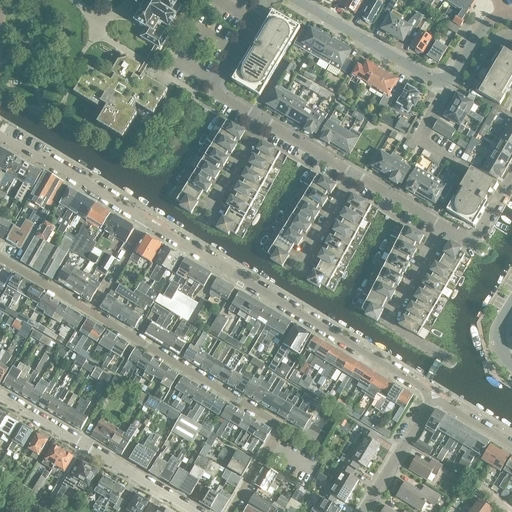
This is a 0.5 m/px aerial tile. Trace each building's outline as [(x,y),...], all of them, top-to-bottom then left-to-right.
[(146,0),(135,21),(146,28),(141,37),(155,46),(158,48),(160,49),(170,32),(172,28),(170,27),(171,24),(182,5),(172,0),(146,0)] [(362,0),(347,0),(343,7),(355,13),(362,0)] [(371,0),(361,17),(373,24),(384,5),(374,0),(371,0)] [(391,13),(396,4),(398,0),(391,0),(386,10),(391,13)] [(459,11),(452,22),(460,27),(476,4),(475,1),(473,0),(459,0),(455,8),(459,11)] [(453,12),(448,9),(444,16),(448,19),(453,12)] [(260,30),(260,31),(254,42),(256,43),(254,47),(256,48),(254,52),(250,49),(244,60),(243,59),(242,60),(241,61),(240,62),(239,63),(238,64),(238,65),(237,66),(237,68),(237,70),(237,71),(232,80),(238,84),(237,85),(243,88),(244,87),(260,96),(300,27),(284,18),(285,17),(279,14),(278,15),(272,11),(267,20),(266,20),(265,21),(264,22),(263,22),(262,24),(261,25),(261,26),(260,27),(260,28),(260,29),(260,30)] [(400,21),(392,36),(393,38),(395,40),(398,39),(403,41),(407,35),(411,38),(424,17),(418,13),(406,25),(400,21)] [(390,15),(381,29),(385,31),(386,34),(389,36),(391,35),(392,35),(392,36),(400,21),(390,15)] [(422,20),(417,28),(421,30),(411,46),(415,49),(415,52),(419,54),(422,53),(432,37),(425,33),(430,25),(422,20)] [(456,34),(460,28),(446,20),(443,25),(456,34)] [(302,30),(301,31),(294,44),(309,54),(322,32),(318,29),(316,31),(311,28),(308,33),(302,30)] [(309,54),(310,54),(319,59),(331,40),(326,37),(326,34),(322,32),(309,54)] [(329,65),(342,43),(337,41),(336,43),(331,40),(319,59),(329,65)] [(427,56),(438,63),(447,49),(436,42),(427,56)] [(342,43),(329,65),(339,71),(340,69),(346,73),(352,62),(347,58),(351,51),(345,48),(346,46),(342,43)] [(501,48),(476,91),(500,105),(504,97),(511,84),(511,46),(506,43),(503,49),(501,48)] [(89,68),(74,93),(99,108),(102,104),(107,107),(97,124),(122,138),(137,113),(133,111),(137,105),(153,115),(165,94),(168,90),(143,75),(142,76),(141,75),(158,47),(155,46),(155,45),(138,73),(137,72),(141,65),(128,58),(119,60),(118,61),(111,73),(115,76),(112,81),(89,68)] [(367,85),(377,67),(366,60),(362,66),(357,63),(350,75),(367,85)] [(288,68),(293,71),(296,66),(291,63),(288,68)] [(377,67),(367,85),(371,87),(370,89),(376,93),(388,73),(377,67)] [(293,71),(288,68),(285,73),(290,76),(293,71)] [(311,73),(308,78),(314,81),(317,76),(311,73)] [(386,109),(394,97),(400,87),(396,84),(398,79),(388,73),(376,93),(382,96),(383,96),(379,104),(386,109)] [(304,86),(307,81),(302,78),(299,83),(304,86)] [(307,81),(304,86),(309,89),(312,84),(307,81)] [(272,108),(271,110),(275,113),(288,91),(278,85),(266,105),(272,108)] [(414,118),(411,116),(407,114),(412,106),(415,107),(418,100),(416,99),(419,94),(415,92),(416,91),(408,87),(406,90),(400,87),(394,97),(400,100),(395,108),(402,111),(403,109),(407,112),(402,119),(411,124),(414,118)] [(324,98),(327,92),(321,89),(318,95),(324,98)] [(364,89),(359,97),(362,99),(367,91),(364,89)] [(281,114),(286,117),(298,97),(288,91),(275,113),(279,116),(281,114)] [(327,92),(324,98),(329,101),(332,95),(327,92)] [(339,97),(346,102),(350,97),(342,92),(339,97)] [(451,106),(466,114),(468,115),(471,110),(469,109),(472,103),(457,95),(451,106)] [(290,122),(295,125),(305,107),(308,103),(298,97),(286,117),(291,119),(290,122)] [(349,111),(339,104),(335,109),(345,116),(349,111)] [(465,128),(467,123),(463,120),(466,114),(451,106),(445,117),(460,125),(458,130),(462,132),(464,127),(465,128)] [(295,125),(299,127),(301,125),(306,128),(315,113),(305,107),(295,125)] [(498,111),(493,107),(487,118),(492,121),(498,111)] [(316,134),(327,115),(317,109),(315,113),(306,128),(304,130),(309,134),(311,131),(316,134)] [(357,119),(360,114),(355,111),(351,116),(357,119)] [(360,114),(357,119),(361,122),(365,117),(360,114)] [(474,119),(481,123),(484,118),(477,114),(474,119)] [(386,116),(384,120),(394,126),(396,123),(386,116)] [(511,118),(508,116),(502,127),(506,129),(511,132),(511,118)] [(325,139),(323,142),(329,145),(330,142),(339,127),(341,122),(331,117),(320,136),(325,139)] [(487,118),(481,128),(486,131),(492,121),(487,118)] [(455,130),(438,120),(432,129),(450,139),(455,130)] [(227,121),(218,134),(233,144),(234,143),(237,139),(240,141),(245,132),(232,124),(227,121)] [(399,130),(406,134),(410,128),(403,124),(399,130)] [(330,142),(335,145),(334,148),(338,150),(349,133),(339,127),(330,142)] [(483,137),(486,131),(481,128),(478,134),(483,137)] [(351,129),(349,133),(338,150),(343,153),(345,151),(350,154),(361,134),(351,129)] [(500,139),(511,146),(511,132),(506,129),(500,139)] [(394,139),(397,134),(392,131),(389,136),(394,139)] [(218,134),(210,147),(225,157),(228,152),(232,154),(237,145),(234,143),(233,144),(218,134)] [(469,143),(468,145),(467,148),(472,151),(475,146),(476,147),(479,142),(472,138),(469,143)] [(456,143),(465,149),(466,149),(467,148),(468,145),(459,139),(456,143)] [(511,158),(511,146),(500,139),(494,150),(511,160),(511,158)] [(409,148),(412,143),(407,140),(404,145),(409,148)] [(261,142),(257,151),(260,152),(257,157),(257,158),(273,166),(280,152),(275,149),(261,142)] [(412,143),(409,148),(414,151),(417,146),(412,143)] [(210,147),(202,161),(217,170),(220,165),(223,167),(229,159),(225,157),(210,147)] [(469,156),(472,151),(467,148),(466,149),(464,153),(469,156)] [(0,184),(6,174),(5,173),(14,157),(0,149),(0,184)] [(511,160),(494,150),(488,160),(505,170),(511,160)] [(376,172),(380,175),(390,157),(380,151),(371,166),(376,169),(376,172)] [(391,178),(400,163),(403,159),(393,153),(390,157),(380,175),(384,177),(386,175),(391,178)] [(265,180),(273,166),(257,158),(257,157),(254,156),(249,164),(253,166),(250,171),(265,180)] [(436,157),(432,162),(438,166),(441,160),(436,157)] [(477,168),(497,180),(500,174),(503,176),(506,170),(505,170),(488,160),(484,157),(477,168)] [(25,163),(16,158),(7,174),(6,174),(0,184),(0,198),(3,201),(7,195),(25,163)] [(202,161),(193,174),(209,183),(212,178),(215,180),(220,172),(217,170),(202,161)] [(20,182),(24,184),(33,167),(25,163),(7,195),(11,197),(20,182)] [(401,184),(410,169),(400,163),(391,178),(389,181),(395,184),(396,181),(401,184)] [(42,172),(33,167),(24,184),(15,200),(21,203),(28,190),(31,192),(33,189),(34,187),(42,172)] [(409,192),(414,195),(415,192),(426,173),(416,167),(405,186),(410,189),(409,192)] [(258,194),(265,180),(250,171),(247,169),(242,178),(245,180),(242,185),(258,194)] [(473,226),(498,184),(471,169),(460,188),(462,189),(456,199),(454,198),(446,210),(473,226)] [(33,211),(35,212),(41,215),(46,206),(50,208),(64,183),(45,172),(29,201),(32,203),(32,202),(34,203),(32,205),(35,207),(33,211)] [(424,200),(436,178),(426,173),(415,192),(420,195),(419,198),(424,200)] [(185,187),(200,197),(204,191),(207,193),(212,185),(209,183),(193,174),(185,187)] [(331,194),(336,186),(323,177),(323,178),(318,174),(309,188),(324,197),(325,197),(328,192),(331,194)] [(436,178),(424,200),(428,203),(430,201),(435,204),(437,199),(443,202),(453,185),(445,181),(444,183),(436,178)] [(251,207),(258,194),(242,185),(239,183),(234,192),(238,194),(235,199),(251,207)] [(180,207),(191,214),(198,203),(197,202),(200,197),(185,187),(177,201),(182,204),(180,207)] [(78,193),(70,188),(54,214),(59,217),(60,218),(61,215),(64,218),(78,193)] [(309,188),(301,201),(316,210),(319,205),(323,207),(328,199),(325,197),(324,197),(309,188)] [(87,198),(78,193),(64,218),(61,215),(60,218),(59,217),(56,223),(60,225),(58,231),(63,234),(71,221),(69,220),(73,213),(76,215),(77,215),(87,198)] [(348,211),(364,219),(371,206),(366,203),(353,195),(348,204),(351,206),(348,211)] [(227,213),(243,221),(251,207),(235,199),(232,197),(227,205),(230,207),(227,213)] [(64,237),(60,245),(69,250),(76,239),(68,234),(72,227),(75,228),(79,222),(83,224),(86,220),(95,203),(87,198),(77,215),(76,215),(64,237)] [(301,201),(293,214),(308,223),(311,218),(314,220),(319,212),(316,210),(301,201)] [(86,220),(76,239),(69,250),(87,260),(96,243),(93,241),(96,237),(99,232),(101,233),(102,231),(101,230),(101,229),(111,213),(96,203),(96,204),(95,203),(86,220)] [(341,224),(357,233),(364,219),(348,211),(345,209),(340,218),(344,219),(341,224)] [(223,217),(217,229),(228,235),(230,232),(236,235),(243,221),(227,213),(224,218),(223,217)] [(293,214),(284,227),(299,237),(300,236),(303,232),(306,234),(311,225),(308,223),(293,214)] [(0,236),(6,240),(15,225),(2,218),(2,217),(0,215),(0,236)] [(115,238),(125,243),(125,244),(134,230),(133,226),(114,215),(104,231),(110,235),(108,239),(113,242),(115,238)] [(20,241),(28,245),(30,246),(35,236),(44,221),(34,216),(20,241)] [(44,221),(35,236),(47,243),(56,227),(44,221)] [(333,238),(349,247),(357,233),(341,224),(338,223),(333,231),(336,233),(333,238)] [(419,245),(424,236),(410,229),(404,226),(397,240),(413,248),(416,243),(419,245)] [(276,241),(291,250),(294,245),(298,247),(303,238),(300,236),(299,237),(284,227),(276,241)] [(145,234),(130,259),(137,263),(141,257),(151,263),(162,245),(145,234)] [(52,280),(53,279),(67,254),(69,250),(60,245),(60,246),(58,249),(51,245),(47,243),(35,236),(30,246),(21,262),(52,280)] [(349,247),(333,238),(330,236),(325,245),(329,247),(326,252),(331,254),(342,260),(349,247)] [(397,240),(390,255),(406,263),(409,257),(412,259),(417,250),(413,248),(397,240)] [(282,267),(283,265),(289,256),(288,255),(291,250),(276,241),(268,254),(273,257),(271,260),(282,267)] [(442,259),(457,268),(465,255),(460,252),(461,248),(450,242),(443,253),(445,254),(442,259)] [(154,281),(172,251),(163,245),(154,262),(158,264),(149,278),(154,281)] [(98,266),(108,272),(116,259),(95,247),(87,260),(98,266)] [(342,260),(331,254),(326,252),(323,250),(318,259),(321,260),(318,266),(334,274),(342,260)] [(172,251),(154,281),(159,283),(167,270),(171,272),(181,256),(172,251)] [(390,255),(383,268),(399,276),(402,271),(405,272),(409,264),(406,263),(390,255)] [(156,302),(156,303),(171,311),(188,321),(193,313),(198,304),(187,297),(180,293),(182,290),(181,289),(182,287),(183,288),(185,284),(187,281),(187,280),(186,279),(195,263),(186,258),(176,275),(182,278),(178,285),(172,281),(168,288),(165,286),(155,302),(156,302)] [(457,268),(442,259),(438,265),(435,263),(430,271),(433,273),(434,273),(449,282),(457,268)] [(62,270),(56,281),(65,286),(73,273),(72,272),(75,268),(67,263),(62,270)] [(203,268),(195,263),(186,279),(187,280),(187,281),(188,281),(190,278),(195,282),(203,268)] [(108,272),(98,266),(96,270),(106,276),(108,272)] [(314,270),(308,282),(319,288),(321,285),(326,288),(334,274),(318,266),(315,271),(314,270)] [(4,288),(13,273),(4,268),(0,274),(0,289),(2,291),(4,288)] [(80,271),(78,270),(75,268),(72,272),(73,273),(65,286),(73,292),(81,279),(80,277),(83,273),(80,271)] [(195,282),(191,288),(192,289),(188,294),(192,296),(199,284),(204,287),(212,273),(203,268),(195,282)] [(383,268),(376,282),(392,290),(394,285),(398,286),(402,278),(399,276),(383,268)] [(86,274),(83,273),(80,277),(81,279),(73,292),(82,297),(89,283),(89,282),(92,278),(91,278),(92,276),(87,273),(86,274)] [(441,295),(449,282),(434,273),(433,273),(431,278),(427,276),(422,285),(426,287),(426,286),(441,295)] [(15,274),(7,287),(4,293),(13,298),(14,299),(25,279),(15,274)] [(210,296),(214,298),(217,298),(217,297),(220,299),(221,297),(227,301),(235,287),(218,277),(210,291),(211,291),(209,293),(210,296)] [(101,284),(92,278),(89,282),(89,283),(82,297),(90,302),(98,289),(101,284)] [(26,298),(34,284),(25,279),(14,299),(13,298),(12,301),(16,304),(21,295),(26,298)] [(369,296),(384,304),(387,298),(391,300),(395,291),(392,290),(376,282),(369,296)] [(34,311),(45,291),(34,284),(26,298),(33,302),(29,308),(34,311)] [(188,294),(192,289),(191,288),(185,284),(183,288),(182,287),(181,289),(182,290),(180,293),(187,297),(188,294)] [(120,285),(119,285),(115,292),(138,306),(145,295),(142,293),(136,289),(133,293),(120,285)] [(433,309),(441,295),(426,286),(426,287),(423,292),(419,290),(414,298),(418,300),(433,309)] [(145,295),(148,297),(150,298),(154,291),(150,288),(145,295)] [(229,310),(233,313),(236,308),(240,310),(248,296),(240,291),(229,310)] [(45,314),(54,298),(45,293),(35,312),(43,317),(44,314),(45,314)] [(117,300),(108,295),(100,308),(109,313),(117,300)] [(145,295),(138,306),(144,310),(147,305),(150,308),(154,301),(150,298),(148,297),(145,295)] [(240,310),(237,315),(245,320),(257,301),(248,296),(240,310)] [(365,316),(377,322),(383,310),(382,309),(384,304),(369,296),(361,310),(367,313),(365,316)] [(54,298),(45,314),(53,319),(61,303),(54,298)] [(198,316),(205,304),(207,301),(201,298),(198,304),(193,313),(196,315),(198,316)] [(117,300),(109,313),(118,318),(125,306),(117,300)] [(425,322),(433,309),(418,300),(415,305),(411,303),(407,312),(410,313),(425,322)] [(226,301),(222,310),(227,312),(231,303),(226,301)] [(257,320),(266,307),(257,301),(245,320),(245,322),(248,324),(252,317),(257,320)] [(0,303),(0,309),(6,313),(9,308),(0,303)] [(70,308),(61,303),(53,319),(60,324),(61,322),(62,322),(70,308)] [(145,335),(154,341),(170,314),(171,311),(156,303),(151,311),(160,316),(156,323),(153,322),(152,322),(147,319),(140,332),(145,335)] [(125,306),(118,318),(126,323),(134,310),(125,306)] [(266,307),(257,320),(250,332),(255,335),(260,327),(261,322),(266,326),(267,325),(274,312),(266,307)] [(9,308),(6,313),(17,319),(20,314),(9,308)] [(76,330),(77,331),(84,317),(70,308),(62,322),(76,331),(76,330)] [(134,310),(126,323),(135,329),(137,324),(140,325),(143,320),(141,319),(142,316),(134,310)] [(265,346),(283,317),(274,312),(267,325),(266,326),(261,333),(266,336),(262,343),(265,346)] [(417,336),(425,322),(410,313),(407,318),(404,317),(399,325),(412,333),(417,336)] [(27,325),(29,320),(20,314),(17,319),(23,323),(24,323),(27,325)] [(170,314),(154,341),(162,346),(171,332),(166,330),(169,325),(170,325),(173,321),(171,320),(173,316),(170,314)] [(219,314),(209,332),(225,342),(228,336),(221,332),(228,320),(219,314)] [(10,327),(14,320),(7,316),(3,323),(10,327)] [(69,342),(68,343),(66,346),(70,349),(79,354),(97,324),(87,319),(84,317),(77,331),(84,335),(76,347),(72,344),(69,342)] [(283,336),(291,322),(283,317),(265,346),(261,352),(264,355),(275,338),(280,341),(283,336)] [(12,327),(19,331),(21,329),(24,323),(23,323),(23,324),(16,319),(12,327)] [(29,320),(27,325),(33,328),(33,327),(36,329),(39,324),(30,319),(29,320)] [(171,332),(162,346),(171,351),(188,323),(183,320),(174,334),(171,332)] [(29,334),(33,328),(27,325),(24,323),(21,329),(29,334)] [(179,356),(187,342),(183,340),(189,329),(195,333),(197,329),(192,325),(188,323),(171,351),(179,356)] [(44,334),(47,329),(39,324),(36,329),(37,330),(44,334)] [(105,329),(97,324),(79,354),(87,359),(89,361),(92,355),(87,352),(94,341),(97,343),(105,329)] [(282,345),(269,367),(268,368),(274,372),(286,352),(288,353),(290,350),(300,355),(312,334),(294,324),(282,345)] [(47,329),(44,334),(50,337),(53,332),(47,329)] [(191,345),(183,358),(192,363),(205,341),(206,339),(209,335),(200,329),(197,333),(202,335),(194,347),(191,345)] [(30,336),(40,342),(43,336),(34,330),(30,336)] [(107,330),(107,331),(99,345),(111,352),(120,338),(107,330)] [(55,340),(58,336),(58,335),(53,332),(50,337),(55,340)] [(48,346),(52,341),(43,336),(40,342),(48,346)] [(225,342),(232,346),(235,340),(228,336),(225,342)] [(314,336),(306,350),(311,353),(305,363),(309,366),(324,342),(314,336)] [(121,358),(123,360),(124,360),(125,357),(122,355),(129,344),(120,338),(111,352),(104,365),(107,367),(111,361),(111,362),(115,355),(121,358)] [(232,346),(239,349),(242,344),(235,340),(232,346)] [(208,349),(211,344),(205,341),(192,363),(200,368),(208,356),(211,351),(208,349)] [(212,358),(208,356),(200,368),(209,373),(226,345),(221,342),(212,358)] [(333,347),(324,342),(309,366),(314,368),(316,365),(321,368),(333,347)] [(209,373),(218,378),(225,366),(222,364),(231,348),(226,345),(209,373)] [(322,376),(326,378),(342,352),(333,347),(321,368),(325,371),(322,376)] [(137,366),(145,353),(135,348),(128,361),(126,364),(123,368),(120,374),(126,378),(130,371),(129,371),(133,364),(137,366)] [(57,357),(63,360),(67,352),(61,349),(57,357)] [(70,349),(67,355),(75,360),(79,354),(70,349)] [(0,383),(9,369),(5,366),(8,362),(9,361),(12,355),(7,352),(3,359),(0,364),(0,383)] [(337,369),(342,372),(351,358),(342,352),(326,378),(330,381),(337,369)] [(138,385),(143,377),(143,376),(146,371),(153,358),(145,353),(137,366),(141,369),(139,374),(137,373),(133,382),(138,385)] [(40,373),(49,356),(44,354),(35,370),(40,373)] [(75,360),(84,365),(85,362),(87,359),(79,354),(75,360)] [(89,361),(97,365),(100,360),(92,355),(89,361)] [(143,376),(143,377),(147,380),(151,382),(155,377),(154,376),(162,363),(153,358),(146,371),(143,376)] [(250,363),(262,370),(265,365),(253,358),(250,363)] [(344,389),(360,363),(351,358),(342,372),(347,374),(340,387),(344,389)] [(235,359),(233,363),(230,369),(225,366),(218,378),(226,384),(234,371),(237,366),(240,361),(235,359)] [(93,367),(85,362),(84,365),(82,368),(90,373),(93,367)] [(10,372),(3,385),(12,390),(26,366),(20,363),(17,369),(13,367),(10,372)] [(170,369),(162,363),(154,376),(155,377),(159,379),(157,382),(161,384),(170,369)] [(360,363),(344,389),(348,392),(355,379),(360,382),(369,369),(360,363)] [(234,371),(226,384),(235,389),(242,376),(243,377),(245,372),(248,367),(244,364),(238,374),(234,371)] [(26,366),(12,390),(20,395),(28,382),(31,376),(28,374),(31,369),(26,366)] [(97,381),(99,377),(102,372),(96,368),(91,377),(97,381)] [(172,387),(179,374),(170,369),(161,384),(170,390),(172,387)] [(362,392),(365,394),(378,374),(369,369),(360,382),(358,386),(363,389),(362,392)] [(288,379),(296,384),(299,378),(296,376),(298,372),(294,370),(288,379)] [(20,395),(29,400),(36,387),(32,385),(39,374),(34,371),(31,376),(28,382),(20,395)] [(99,380),(107,385),(111,377),(103,372),(99,380)] [(242,376),(235,389),(243,394),(254,377),(253,377),(253,376),(245,372),(243,377),(242,376)] [(386,379),(378,374),(365,394),(374,399),(386,379)] [(252,399),(260,387),(265,378),(261,375),(258,380),(254,377),(243,394),(252,399)] [(277,377),(273,375),(264,389),(260,387),(252,399),(261,404),(268,392),(277,377)] [(183,376),(176,389),(180,392),(172,406),(176,409),(179,404),(182,400),(192,382),(183,376)] [(301,379),(297,385),(307,390),(311,385),(310,385),(313,380),(307,376),(304,381),(301,379)] [(135,401),(141,390),(140,390),(139,391),(115,377),(110,386),(135,401)] [(41,379),(39,383),(36,387),(29,400),(37,405),(49,384),(41,379)] [(286,382),(281,379),(272,394),(268,392),(261,404),(269,409),(280,391),(286,382)] [(375,408),(379,411),(395,385),(386,379),(374,399),(378,402),(375,408)] [(51,381),(49,384),(37,405),(46,410),(54,397),(49,395),(56,384),(51,381)] [(190,405),(193,400),(201,387),(192,382),(182,400),(190,405)] [(307,390),(316,395),(319,390),(311,385),(307,390)] [(391,401),(396,404),(404,390),(395,385),(379,411),(383,413),(391,401)] [(191,410),(190,411),(187,417),(192,420),(209,392),(201,387),(193,400),(198,402),(192,411),(191,410)] [(55,415),(62,402),(69,391),(65,389),(58,400),(54,397),(46,410),(55,415)] [(269,409),(278,415),(287,399),(291,392),(287,389),(284,393),(280,391),(269,409)] [(141,390),(135,401),(136,401),(135,402),(143,406),(150,395),(145,392),(141,390)] [(325,401),(325,400),(327,397),(328,395),(319,390),(316,395),(325,401)] [(397,423),(413,395),(404,390),(396,404),(400,407),(392,420),(397,423)] [(210,410),(218,397),(209,392),(192,420),(196,422),(206,407),(210,410)] [(62,402),(55,415),(64,420),(71,408),(78,396),(74,394),(67,405),(62,402)] [(295,425),(306,406),(308,403),(311,398),(304,394),(301,399),(304,400),(298,410),(294,407),(286,420),(295,425)] [(158,408),(162,402),(150,396),(150,395),(143,406),(148,409),(154,413),(157,408),(158,408)] [(295,396),(291,401),(287,399),(278,415),(286,420),(294,407),(299,399),(295,396)] [(218,397),(210,410),(219,415),(227,403),(218,397)] [(80,398),(77,403),(79,404),(75,410),(71,408),(64,420),(72,425),(86,401),(80,398)] [(319,403),(311,398),(308,403),(316,408),(319,403)] [(81,430),(88,418),(83,415),(91,402),(87,399),(86,401),(72,425),(81,430)] [(334,406),(341,410),(344,405),(337,401),(334,406)] [(172,408),(164,404),(162,402),(158,408),(168,414),(172,408)] [(181,412),(184,407),(179,404),(176,409),(181,412)] [(220,438),(222,435),(224,431),(237,409),(229,404),(221,417),(225,419),(216,435),(218,436),(220,438)] [(311,417),(305,414),(309,408),(306,406),(295,425),(303,430),(311,417)] [(346,407),(343,411),(351,416),(354,412),(346,407)] [(181,414),(172,408),(168,414),(178,420),(181,414)] [(352,416),(359,420),(364,412),(357,408),(352,416)] [(238,427),(246,414),(237,409),(224,431),(230,434),(233,429),(231,428),(234,425),(238,427)] [(425,429),(433,434),(434,435),(446,415),(436,409),(425,429)] [(171,432),(192,444),(199,432),(202,427),(202,426),(196,422),(192,420),(187,417),(181,414),(178,420),(171,432)] [(246,414),(238,427),(242,430),(234,443),(239,446),(240,445),(255,419),(246,414)] [(445,435),(454,420),(446,415),(434,435),(433,434),(430,439),(435,442),(441,432),(445,435)] [(8,416),(0,428),(0,431),(4,434),(1,439),(7,442),(18,422),(8,416)] [(364,416),(361,421),(369,427),(373,421),(364,416)] [(107,447),(118,429),(101,419),(91,437),(107,447)] [(255,419),(240,445),(243,447),(242,448),(247,451),(248,450),(251,446),(250,445),(246,443),(251,435),(255,437),(255,438),(263,425),(255,419)] [(379,432),(382,427),(383,424),(374,419),(373,421),(369,427),(379,432)] [(454,420),(445,435),(450,438),(444,448),(448,450),(463,426),(454,420)] [(206,421),(202,426),(211,431),(214,426),(206,421)] [(7,450),(13,454),(18,444),(23,447),(32,432),(33,433),(34,431),(21,424),(21,425),(22,426),(13,441),(7,450)] [(118,429),(107,447),(116,452),(125,437),(123,435),(124,433),(126,434),(130,428),(124,425),(121,431),(118,429)] [(125,437),(116,452),(122,456),(138,429),(131,425),(130,428),(126,434),(124,433),(123,435),(125,437)] [(264,443),(272,430),(263,425),(255,438),(255,437),(250,445),(251,446),(248,450),(252,452),(259,440),(264,443)] [(463,426),(448,450),(452,453),(458,443),(463,445),(472,431),(463,426)] [(199,432),(206,436),(209,438),(212,433),(202,427),(199,432)] [(388,438),(391,432),(382,427),(379,432),(388,438)] [(378,436),(364,428),(354,445),(373,457),(380,445),(375,442),(378,436)] [(481,436),(472,431),(463,445),(460,450),(465,452),(459,463),(463,465),(463,466),(481,436)] [(46,440),(43,438),(42,435),(39,433),(36,433),(27,449),(33,452),(30,456),(35,459),(46,440)] [(138,444),(129,460),(138,465),(155,436),(151,433),(143,446),(138,444)] [(206,444),(211,447),(218,436),(216,435),(212,433),(209,438),(206,444)] [(138,465),(147,470),(159,449),(155,446),(159,438),(155,436),(138,465)] [(481,456),(490,441),(481,436),(463,466),(463,465),(462,466),(467,469),(476,453),(481,456)] [(418,440),(414,446),(424,452),(427,446),(418,440)] [(44,460),(42,464),(52,470),(63,451),(59,449),(60,447),(55,444),(54,445),(52,444),(43,460),(44,460)] [(201,455),(206,457),(211,447),(206,444),(200,454),(201,455)] [(373,457),(354,445),(347,456),(343,454),(340,460),(357,470),(360,465),(366,468),(373,457)] [(500,451),(490,445),(481,460),(491,465),(500,451)] [(427,446),(424,452),(429,455),(433,449),(427,446)] [(220,452),(247,468),(252,459),(237,450),(235,455),(223,448),(220,452)] [(67,454),(63,451),(52,470),(57,473),(59,469),(64,472),(73,457),(72,456),(73,454),(68,452),(67,454)] [(509,456),(500,451),(491,465),(500,471),(509,456)] [(168,464),(160,478),(161,479),(169,483),(177,469),(186,454),(181,452),(173,467),(168,464)] [(247,468),(220,452),(218,457),(230,463),(227,468),(242,477),(247,468)] [(438,452),(435,458),(441,461),(444,456),(438,452)] [(150,471),(149,471),(149,472),(160,478),(168,464),(171,459),(161,453),(150,471)] [(204,472),(214,478),(220,466),(210,460),(204,457),(199,455),(195,461),(196,462),(194,466),(204,472)] [(504,490),(510,481),(511,476),(511,456),(503,470),(508,473),(505,478),(505,477),(499,487),(504,490)] [(436,476),(442,466),(432,459),(429,464),(416,457),(409,469),(427,480),(431,473),(436,476)] [(196,462),(195,461),(191,459),(188,464),(184,471),(180,468),(171,483),(170,484),(179,489),(189,475),(193,467),(194,466),(196,462)] [(443,463),(450,467),(453,463),(446,459),(443,463)] [(69,474),(58,492),(63,495),(67,489),(69,486),(74,489),(76,485),(78,486),(84,490),(86,486),(87,487),(97,470),(83,462),(74,478),(69,474)] [(336,483),(351,492),(358,481),(353,478),(353,475),(355,471),(341,463),(337,469),(343,472),(336,483)] [(189,475),(179,489),(189,495),(191,495),(204,472),(194,466),(189,475)] [(264,466),(259,475),(272,483),(275,478),(281,482),(286,475),(278,470),(276,473),(264,466)] [(21,489),(19,493),(28,499),(30,495),(35,498),(50,473),(45,470),(32,491),(23,485),(21,489)] [(221,478),(227,481),(229,478),(228,478),(231,473),(226,470),(221,478)] [(319,472),(316,478),(325,482),(328,476),(319,472)] [(229,478),(227,481),(226,483),(236,489),(241,479),(231,473),(228,478),(229,478)] [(288,474),(285,478),(296,486),(298,482),(288,474)] [(275,492),(278,488),(278,486),(276,485),(272,483),(259,475),(253,484),(267,493),(270,488),(275,492)] [(101,505),(114,483),(104,477),(94,492),(101,496),(98,501),(97,500),(93,508),(98,511),(101,505)] [(434,506),(440,496),(424,487),(421,492),(405,482),(396,496),(420,511),(427,501),(434,506)] [(114,483),(98,511),(100,511),(103,511),(107,507),(106,506),(109,501),(116,505),(113,508),(118,511),(125,501),(120,498),(125,488),(120,485),(119,486),(114,483)] [(351,492),(336,483),(330,494),(325,491),(321,497),(334,505),(337,501),(340,500),(345,503),(351,492)] [(480,483),(477,488),(486,494),(489,489),(480,483)] [(200,501),(200,502),(211,509),(222,490),(223,488),(220,486),(216,492),(209,489),(201,501),(200,501)] [(17,496),(19,493),(21,489),(16,487),(12,493),(17,496)] [(474,493),(475,494),(483,499),(486,494),(477,488),(474,493)] [(302,493),(297,489),(292,498),(297,501),(302,493)] [(222,511),(229,501),(231,496),(222,490),(211,509),(216,511),(222,511)] [(508,492),(504,490),(502,493),(501,495),(507,499),(510,494),(508,492)] [(283,511),(285,509),(285,508),(274,501),(275,500),(266,495),(264,498),(255,493),(248,505),(259,511),(283,511),(284,511),(283,511)] [(141,511),(148,501),(143,499),(144,498),(138,495),(138,494),(128,511),(130,511),(141,511)] [(285,508),(289,500),(281,495),(277,503),(285,508)] [(320,497),(312,510),(314,511),(339,511),(341,510),(334,505),(321,497),(320,497)] [(472,509),(476,511),(491,511),(493,510),(479,499),(472,509)] [(43,511),(26,502),(19,511),(43,511)]
